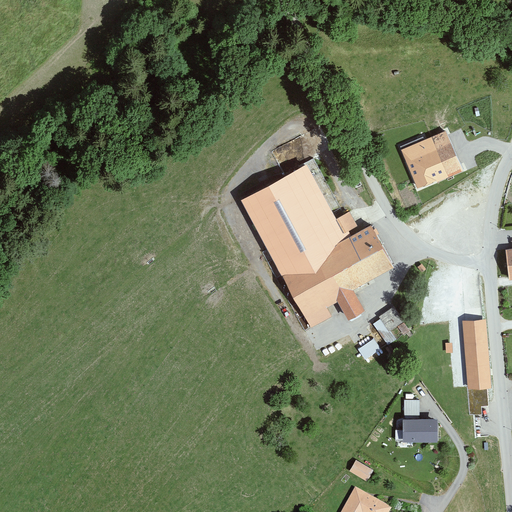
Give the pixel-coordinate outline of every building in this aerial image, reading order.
[(419,127),(396,136),(416,187),(459,171),(445,133),(424,141),(419,127)] [(304,166),(246,196),(312,325),(330,315),(324,303),(338,296),(347,314),(362,307),(351,287),(393,266),(370,221),(357,228),(348,210),(331,218),(304,166)] [(394,303),(372,318),(383,333),(404,318),(394,303)] [(488,308),(465,309),(470,379),(492,377),(488,308)] [(373,335),(358,346),(364,356),(380,346),(373,335)] [(404,396),(403,412),(418,412),(419,397),(404,396)] [(403,420),(404,438),(435,437),(435,419),(403,420)] [(374,468),(356,458),(350,471),(368,480),(374,468)] [(390,511),(394,506),(356,487),(342,511),(390,511)]
